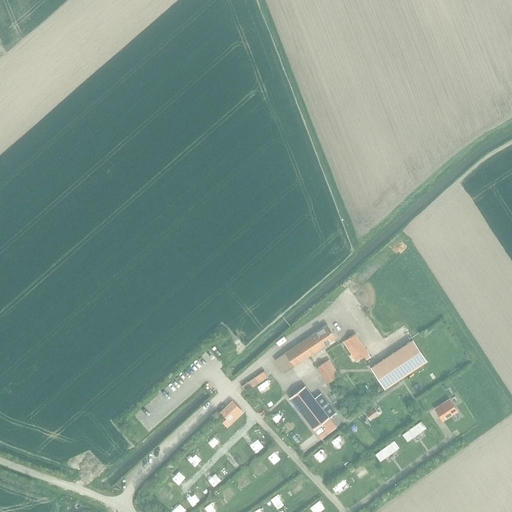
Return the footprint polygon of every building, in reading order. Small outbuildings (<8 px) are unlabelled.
[(327,325),(274,360),(283,373),(336,338),(327,325)] [(351,333),(336,343),(342,351),(357,341),(351,333)] [(370,367),(384,389),(427,360),(413,339),(370,367)] [(316,367),(326,383),(339,375),(328,359),(316,367)] [(263,370),(246,381),(250,387),(267,376),(263,370)] [(313,430),(313,429),(319,438),(335,426),(328,418),(314,398),(304,386),(289,398),(313,430)] [(321,393),(314,398),(328,418),(336,412),(321,393)] [(435,409),(442,420),(457,411),(449,399),(435,409)] [(232,401),(220,412),(228,420),(240,409),(232,401)] [(365,413),(370,419),(378,414),(374,407),(365,413)]
